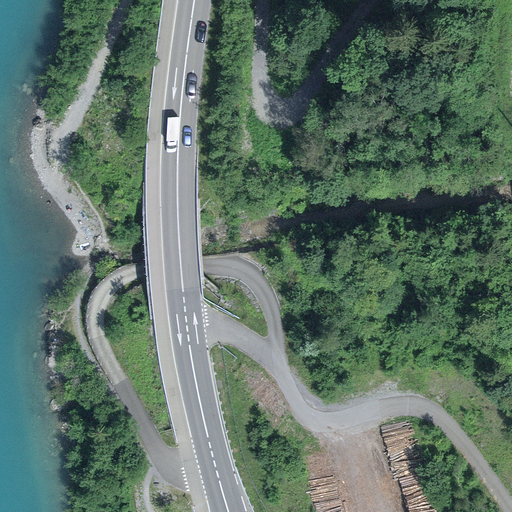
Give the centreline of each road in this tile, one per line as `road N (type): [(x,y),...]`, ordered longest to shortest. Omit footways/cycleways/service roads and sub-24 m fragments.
road 1 (trunk): [(327,511),(298,302),(293,192),(307,0)]
road 2 (track): [(278,357),(267,293),(236,267),(134,269),(111,285),(96,311),(118,377),(168,459),(215,469)]
road 3 (track): [(448,423),(380,276),(359,256),(215,267)]
road 4 (primary): [(188,331),(177,212),(194,0)]
road 5 (track): [(278,357),(304,417),(420,407),(448,423),(511,506)]
road 6 (track): [(124,0),(58,147),(106,245)]
road 7 (trunk): [(188,331),(218,344),(229,362),(271,511)]
road 8 (primary): [(215,469),(188,331)]
